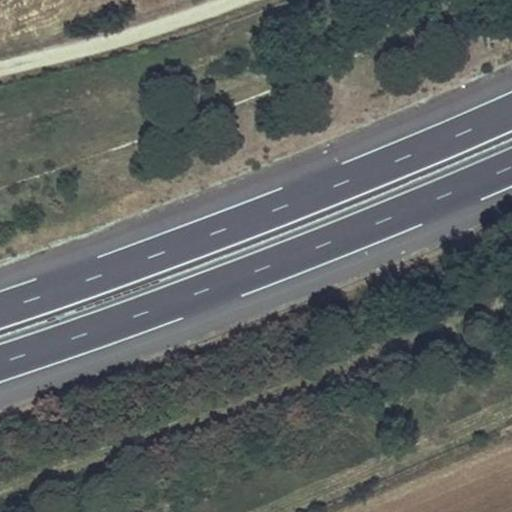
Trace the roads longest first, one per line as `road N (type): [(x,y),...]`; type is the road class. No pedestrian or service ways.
road 1 (motorway): [(511,101),(348,177),(0,305)]
road 2 (motorway): [(0,358),(368,226),(511,158)]
road 3 (track): [(0,68),(240,0)]
